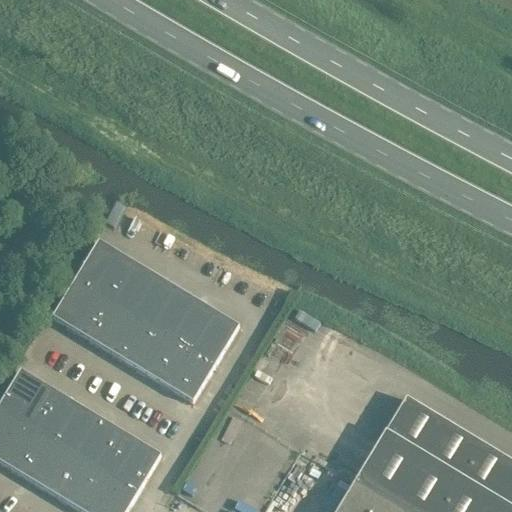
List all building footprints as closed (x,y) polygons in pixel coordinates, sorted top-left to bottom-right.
[(99,243),(76,282),(100,296),(123,258),(99,243)] [(123,258),(100,296),(123,310),(146,272),(123,258)] [(146,272),(123,310),(146,324),(169,286),(146,272)] [(76,282),(53,320),(77,334),(100,296),(76,282)] [(169,286),(146,324),(170,338),(193,300),(169,286)] [(100,296),(77,334),(100,349),(123,310),(100,296)] [(193,300),(170,338),(193,352),(216,314),(193,300)] [(123,310),(100,349),(123,363),(146,324),(123,310)] [(216,314),(193,352),(217,367),(240,329),(216,314)] [(146,324),(123,363),(146,377),(170,338),(146,324)] [(170,338),(146,377),(170,391),(193,352),(170,338)] [(170,391),(194,405),(217,367),(193,352),(170,391)] [(21,373),(0,407),(0,412),(22,425),(45,387),(21,373)] [(45,387),(22,425),(45,439),(68,401),(45,387)] [(511,511),(511,463),(407,400),(356,485),(339,511),(511,511)] [(68,401),(45,439),(68,454),(91,415),(68,401)] [(0,412),(0,461),(22,425),(0,412)] [(91,415),(68,454),(92,468),(115,429),(91,415)] [(22,425),(0,461),(0,464),(22,478),(45,439),(22,425)] [(115,429),(92,468),(115,482),(138,443),(115,429)] [(45,439),(22,478),(45,492),(68,454),(45,439)] [(138,443),(115,482),(139,496),(162,458),(138,443)] [(68,454),(45,492),(68,506),(92,468),(68,454)] [(92,468),(68,506),(78,511),(96,511),(115,482),(92,468)] [(96,511),(129,511),(139,496),(115,482),(96,511)]
